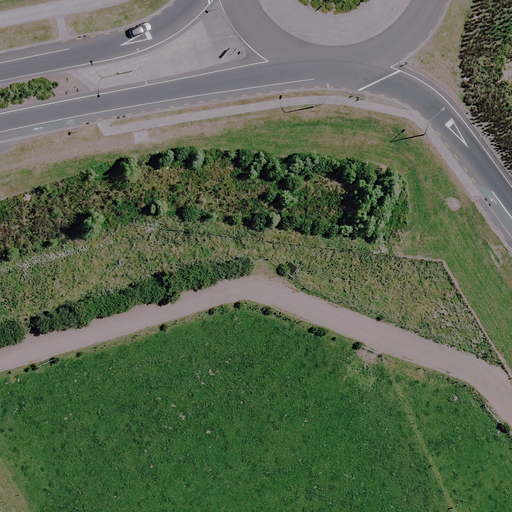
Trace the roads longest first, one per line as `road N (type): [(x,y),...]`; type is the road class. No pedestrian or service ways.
road 1 (track): [(0,357),(242,291),(272,293),(480,382),(511,412)]
road 2 (secondary): [(311,66),(0,123)]
road 3 (motorway): [(511,204),(434,107),(360,62)]
road 4 (secondary): [(0,71),(126,41),(193,0)]
